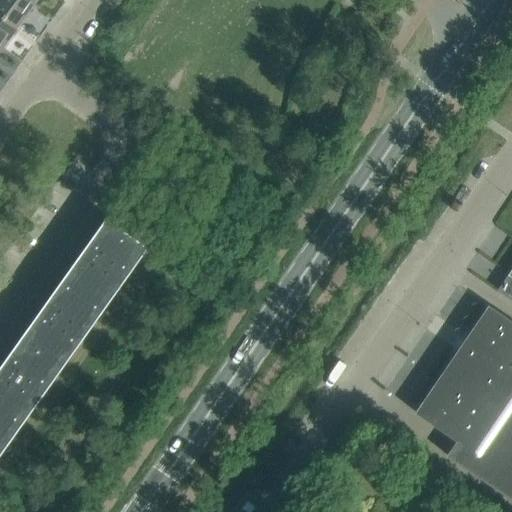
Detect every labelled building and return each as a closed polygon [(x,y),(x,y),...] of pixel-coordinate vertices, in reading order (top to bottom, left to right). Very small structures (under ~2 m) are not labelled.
[(0,0),(0,8),(20,23),(36,1),(34,0),(0,0)] [(0,42),(4,45),(20,23),(0,8),(0,42)] [(84,252),(66,277),(106,305),(148,245),(109,217),(91,243),(89,242),(83,251),(84,252)] [(511,270),(499,289),(511,298),(511,270)] [(64,364),(106,305),(66,277),(49,301),(48,300),(41,310),(42,311),(25,335),(64,364)] [(416,411),(458,440),(448,454),(511,498),(511,320),(489,305),(416,411)] [(0,406),(23,422),(64,364),(25,335),(7,360),(6,359),(0,367),(0,369),(0,370),(0,406)] [(0,454),(23,422),(0,406),(0,454)]
